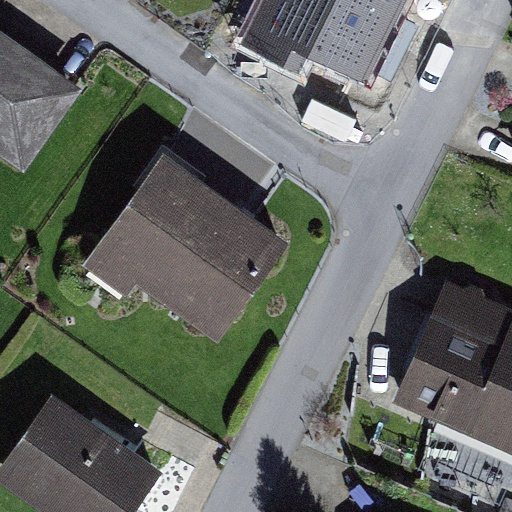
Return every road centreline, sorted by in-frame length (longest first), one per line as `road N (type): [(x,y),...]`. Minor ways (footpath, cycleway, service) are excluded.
road 1 (residential): [(84,0),(344,185),(381,202)]
road 2 (residential): [(233,511),(381,202)]
road 3 (residential): [(381,202),(485,0)]
